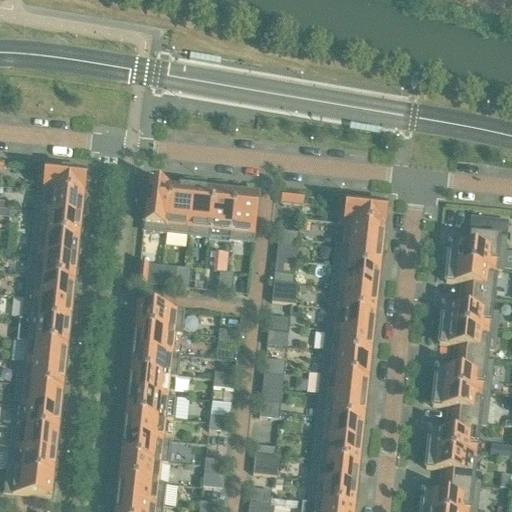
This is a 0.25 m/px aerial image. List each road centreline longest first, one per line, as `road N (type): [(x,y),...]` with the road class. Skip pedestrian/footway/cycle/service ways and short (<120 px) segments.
road 1 (residential): [(0,133),(418,179)]
road 2 (residential): [(382,511),(418,179)]
